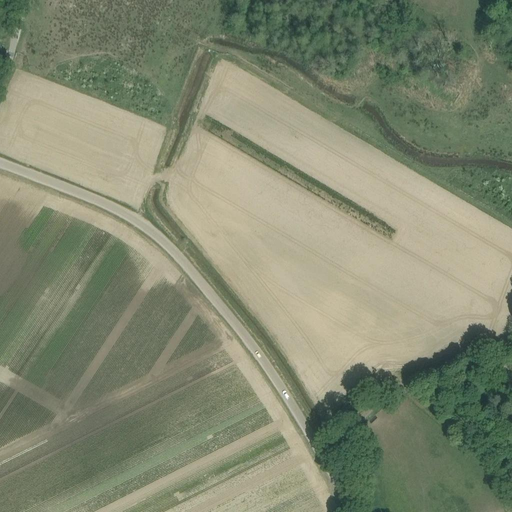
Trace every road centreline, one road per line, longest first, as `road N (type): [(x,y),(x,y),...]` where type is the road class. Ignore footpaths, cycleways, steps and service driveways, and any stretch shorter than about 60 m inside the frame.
road 1 (unclassified): [(352,511),(232,316),(148,228),(88,195),(0,163)]
road 2 (track): [(318,451),(394,392),(511,336)]
